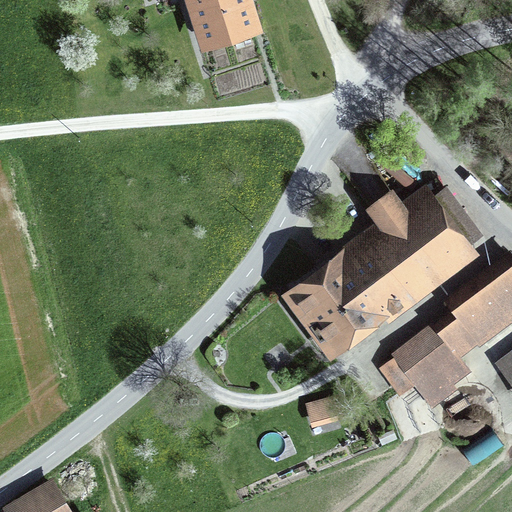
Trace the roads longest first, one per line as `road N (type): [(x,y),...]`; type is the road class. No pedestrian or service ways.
road 1 (tertiary): [(511,28),(432,51),(347,109),(234,291),(132,389),(0,491)]
road 2 (track): [(347,109),(0,132)]
road 3 (track): [(511,214),(370,90)]
